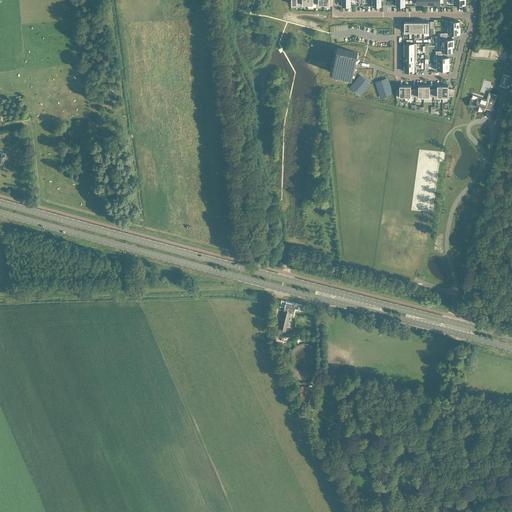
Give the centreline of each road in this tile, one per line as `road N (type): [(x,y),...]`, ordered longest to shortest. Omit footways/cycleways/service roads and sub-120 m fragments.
road 1 (secondary): [(332,291),(0,202)]
road 2 (secondary): [(0,212),(329,301)]
road 3 (track): [(0,127),(30,121),(40,198),(236,253),(247,263)]
road 4 (track): [(226,288),(0,295)]
road 5 (residential): [(472,14),(450,77),(398,75),(396,14)]
road 6 (secondary): [(462,324),(332,291)]
road 7 (secondary): [(329,301),(458,333)]
